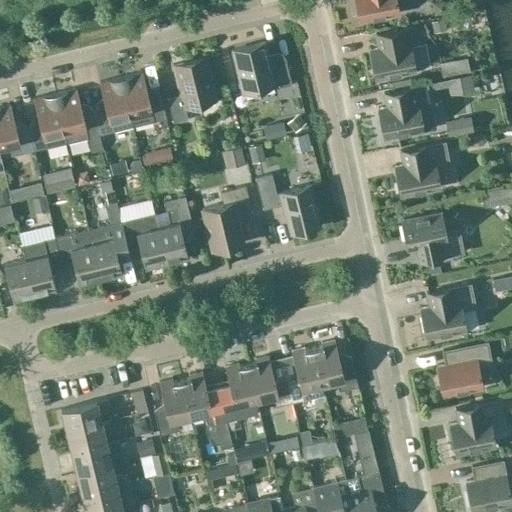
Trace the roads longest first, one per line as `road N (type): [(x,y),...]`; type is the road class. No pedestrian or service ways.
road 1 (residential): [(361,242),(308,7),(0,75)]
road 2 (residential): [(0,327),(361,242)]
road 3 (residential): [(415,511),(361,242)]
